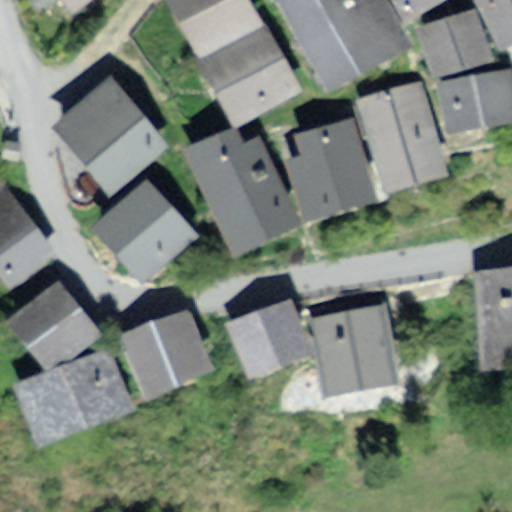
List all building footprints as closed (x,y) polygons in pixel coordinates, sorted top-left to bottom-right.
[(88,0),(39,0),(58,24),(88,0)] [(152,0),(185,63),(253,27),(238,0),(152,0)] [(360,0),(255,0),(297,90),(384,49),(360,0)] [(370,0),(382,23),(429,0),(370,0)] [(511,0),(450,0),(470,50),(511,34),(511,0)] [(453,14),(385,32),(398,80),(466,62),(453,14)] [(256,33),(185,69),(214,126),(285,91),(256,33)] [(416,133),(492,125),(487,76),(410,84),(416,133)] [(40,128),(91,195),(152,150),(101,82),(40,128)] [(402,88),(339,100),(356,193),(419,181),(402,88)] [(347,208),(330,124),(258,138),(275,222),(347,208)] [(235,135),(167,159),(201,252),(268,227),(235,135)] [(123,189),(72,230),(115,282),(165,241),(123,189)] [(0,218),(0,285),(47,253),(16,207),(0,218)] [(511,269),(464,271),(467,358),(511,356),(511,269)] [(4,318),(39,368),(94,330),(59,280),(4,318)] [(282,301),(224,316),(239,370),(296,355),(282,301)] [(388,307),(305,317),(313,384),(396,375),(388,307)] [(187,314),(116,339),(139,403),(210,378),(187,314)] [(103,352),(8,385),(29,445),(124,412),(103,352)]
